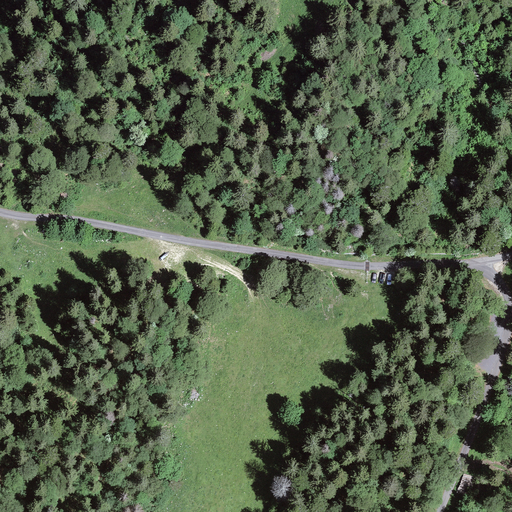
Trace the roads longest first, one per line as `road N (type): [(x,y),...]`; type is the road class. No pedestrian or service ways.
road 1 (unclassified): [(367,266),(461,264),(496,278),(509,299),(497,368),(439,511)]
road 2 (track): [(0,212),(367,266)]
